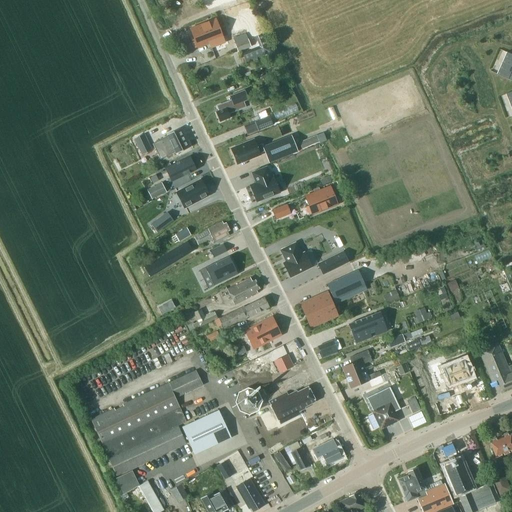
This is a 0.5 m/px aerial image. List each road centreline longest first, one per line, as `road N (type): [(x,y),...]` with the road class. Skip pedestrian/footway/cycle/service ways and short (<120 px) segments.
road 1 (unclassified): [(365,468),(139,0)]
road 2 (tertiary): [(365,468),(511,402)]
